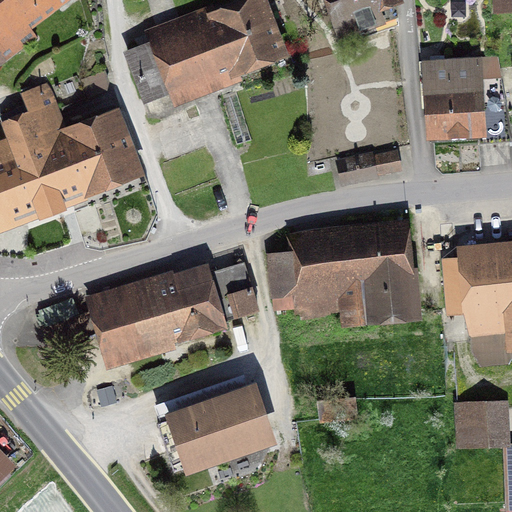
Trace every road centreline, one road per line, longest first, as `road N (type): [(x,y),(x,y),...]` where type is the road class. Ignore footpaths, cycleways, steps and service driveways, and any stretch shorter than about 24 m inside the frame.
road 1 (residential): [(120,0),(124,87),(184,245)]
road 2 (unclassified): [(184,245),(261,218),(426,193)]
road 3 (residential): [(413,0),(426,193)]
road 4 (unclassified): [(0,299),(184,245)]
road 5 (primary): [(0,378),(111,511)]
